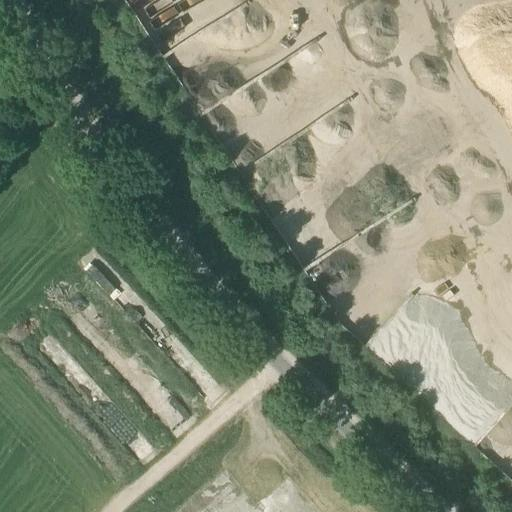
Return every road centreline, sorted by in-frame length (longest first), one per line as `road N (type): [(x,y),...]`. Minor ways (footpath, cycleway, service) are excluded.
road 1 (unclassified): [(429,511),(272,370),(113,195),(1,0)]
road 2 (track): [(107,511),(272,370)]
